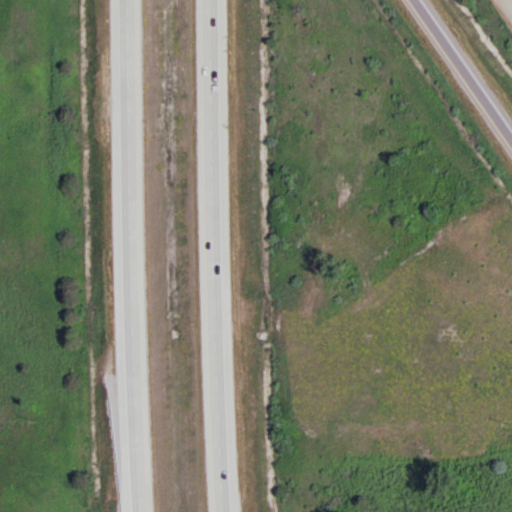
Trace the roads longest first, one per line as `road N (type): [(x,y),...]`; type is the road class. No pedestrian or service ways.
road 1 (motorway): [(123,0),(136,511)]
road 2 (motorway): [(219,511),(207,0)]
road 3 (motorway): [(511,140),(414,0)]
